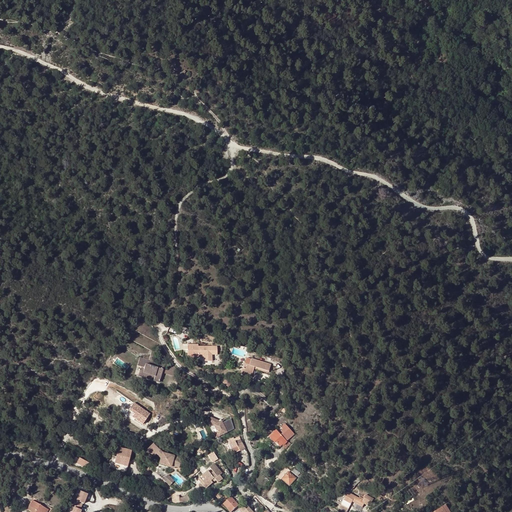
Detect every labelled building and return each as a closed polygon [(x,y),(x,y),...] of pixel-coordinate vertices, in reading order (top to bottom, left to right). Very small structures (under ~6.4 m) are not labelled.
[(193,355),(204,355),(204,362),(212,362),(212,355),(217,355),(217,347),(211,347),(211,349),(208,349),(208,347),(193,347),(193,354),(189,354),(189,357),(193,357),(193,355)] [(138,376),(154,381),(155,377),(143,373),(147,360),(140,358),(137,366),(141,367),(138,376)] [(252,371),(253,370),(254,370),(255,368),(269,372),(271,365),(252,360),(251,360),(246,359),(242,374),(252,376),(254,372),(252,371)] [(162,373),(163,372),(161,372),(161,369),(160,369),(161,364),(149,361),(147,360),(143,373),(155,377),(154,381),(159,382),(162,373)] [(168,370),(163,369),(163,372),(162,373),(174,376),(179,370),(173,365),(168,370)] [(150,416),(133,404),(129,410),(137,416),(134,420),(143,426),(150,416)] [(208,423),(214,425),(218,432),(214,434),(216,438),(228,432),(222,421),(219,422),(218,421),(211,418),(208,423)] [(283,433),(281,435),(286,442),(295,434),(292,431),(290,429),(285,424),(281,427),(283,429),(281,431),(283,433)] [(280,447),(282,445),(283,445),(284,445),(287,442),(286,442),(281,435),(276,431),(273,434),(273,435),(270,438),(275,443),(276,442),(280,447)] [(228,441),(235,454),(245,448),(242,443),(239,437),(235,440),(234,438),(228,441)] [(153,443),(147,449),(153,456),(156,454),(160,458),(159,464),(171,467),(171,466),(175,467),(179,468),(182,458),(162,452),(160,450),(160,451),(153,443)] [(116,455),(114,462),(124,465),(125,461),(127,462),(127,460),(129,460),(131,451),(118,448),(116,455)] [(216,452),(209,455),(213,462),(220,459),(216,452)] [(114,462),(116,455),(113,454),(108,466),(125,473),(127,466),(126,466),(124,465),(114,462)] [(77,464),(88,469),(90,464),(82,460),(79,459),(77,464)] [(208,471),(198,479),(206,488),(213,483),(211,481),(214,478),(218,483),(223,479),(220,475),(222,473),(214,463),(210,467),(213,471),(210,474),(208,471)] [(187,473),(191,478),(196,473),(192,469),(187,473)] [(291,472),(297,477),(300,474),(294,469),(291,472)] [(280,481),(282,480),(289,486),(295,479),(288,472),(285,476),(281,473),(277,478),(280,481)] [(168,475),(163,480),(170,486),(174,481),(168,475)] [(351,485),(354,487),(363,479),(361,476),(351,485)] [(12,489),(14,490),(18,494),(22,491),(16,485),(12,489)] [(18,494),(14,490),(9,494),(14,499),(18,494)] [(87,496),(80,493),(75,506),(81,508),(82,505),(83,503),(85,502),(87,496)] [(344,501),(343,503),(350,507),(352,503),(363,508),(364,504),(370,507),(374,500),(366,496),(363,500),(359,498),(359,499),(348,493),(344,501)] [(223,504),(230,511),(231,511),(233,511),(239,506),(231,498),(223,504)] [(33,501),(30,506),(40,511),(47,511),(48,510),(33,501)]
